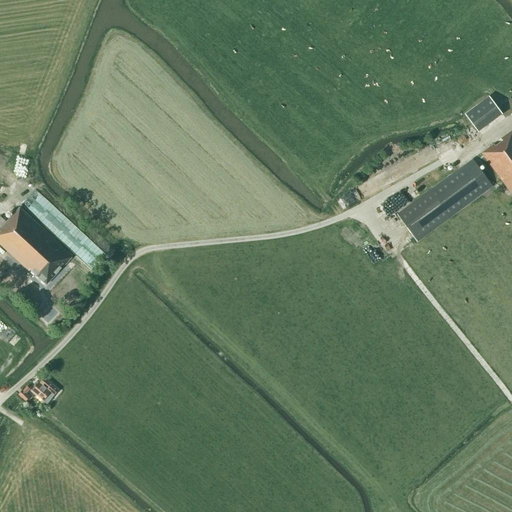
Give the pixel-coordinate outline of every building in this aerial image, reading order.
[(489,98),(464,115),(477,134),(502,117),(489,98)] [(511,132),(504,139),(502,137),(480,153),(511,194),(511,193),(511,132)] [(416,243),(448,219),(491,187),(471,160),(396,216),(416,243)] [(0,217),(0,230),(1,232),(0,232),(0,244),(28,271),(30,270),(46,285),(71,258),(20,209),(8,221),(3,216),(1,218),(0,217)] [(34,385),(36,386),(32,391),(43,401),(47,404),(53,395),(58,390),(44,378),(40,383),(39,383),(37,381),(34,385)] [(25,401),(29,396),(26,393),(29,388),(25,385),(18,394),(25,401)]
